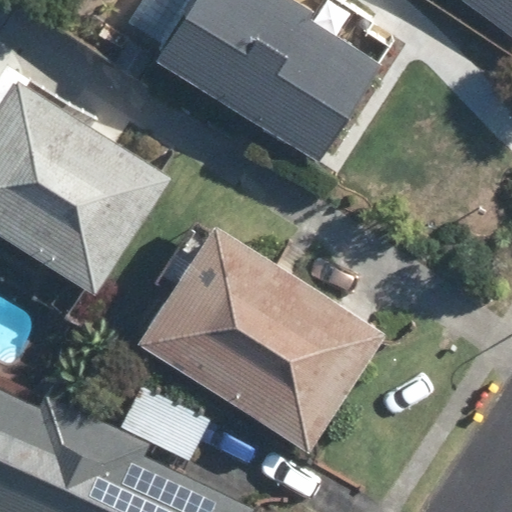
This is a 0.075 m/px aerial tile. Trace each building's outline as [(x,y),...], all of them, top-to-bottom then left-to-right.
[(314,0),(178,0),(144,57),(317,162),(388,44),(314,0)] [(511,0),(464,0),(511,34),(511,0)] [(168,175),(19,85),(25,75),(0,59),(0,239),(94,297),(168,175)] [(375,324),(201,218),(127,340),(301,446),(375,324)] [(36,385),(30,398),(0,383),(0,511),(244,511),(250,500),(179,467),(206,409),(137,377),(116,422),(36,385)]
